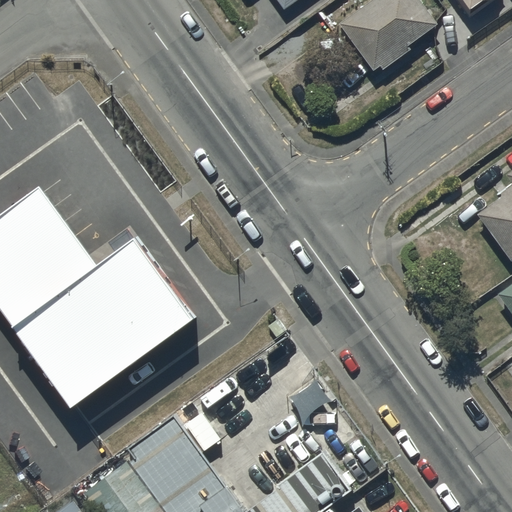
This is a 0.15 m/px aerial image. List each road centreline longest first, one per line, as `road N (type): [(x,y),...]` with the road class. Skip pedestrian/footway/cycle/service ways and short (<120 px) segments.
road 1 (tertiary): [(297,228),(500,511)]
road 2 (tertiary): [(131,0),(297,228)]
road 3 (residential): [(511,73),(297,228)]
